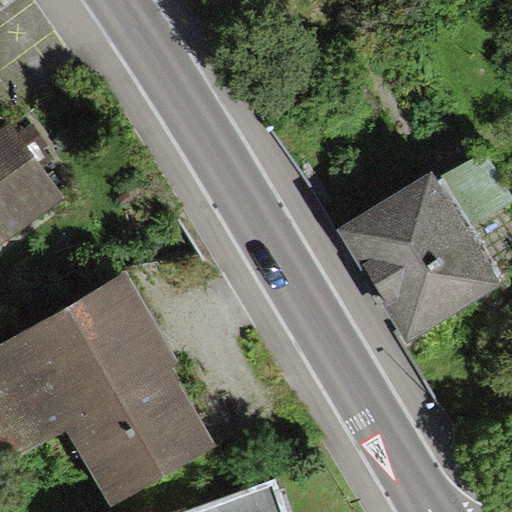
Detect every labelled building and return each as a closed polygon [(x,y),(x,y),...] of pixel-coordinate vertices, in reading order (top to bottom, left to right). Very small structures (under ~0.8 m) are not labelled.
[(0,239),(54,199),(7,137),(0,142),(0,239)] [(511,203),(494,172),(450,196),(477,244),(511,224),(511,203)] [(433,179),(358,230),(422,325),(498,275),(433,179)] [(81,511),(214,437),(124,279),(0,348),(0,381),(73,511),(81,511)] [(278,511),(272,489),(211,511),(278,511)]
